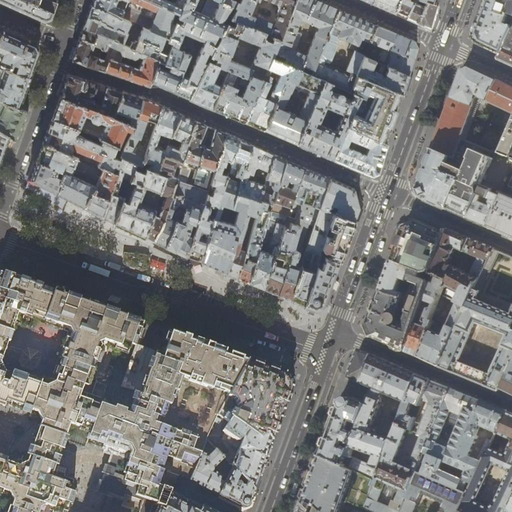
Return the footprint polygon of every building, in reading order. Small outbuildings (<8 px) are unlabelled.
[(50,19),(52,13),(23,0),(0,0),(0,1),(15,8),(43,21),(47,20),(50,19)] [(23,0),(52,13),(54,8),(56,0),(23,0)] [(92,0),(92,2),(91,5),(120,18),(124,7),(131,10),(130,12),(153,22),(149,31),(169,40),(176,23),(178,18),(179,14),(146,0),(92,0)] [(146,0),(179,14),(183,5),(184,0),(176,0),(177,0),(176,1),(174,2),(173,2),(167,0),(146,0)] [(158,61),(149,87),(160,87),(179,94),(189,99),(196,82),(206,63),(203,61),(205,59),(208,60),(226,25),(230,19),(236,9),(232,7),(220,2),(216,0),(206,0),(201,13),(193,10),(196,0),(184,0),(183,5),(179,14),(178,18),(184,20),(182,26),(176,23),(169,40),(169,42),(173,44),(164,64),(158,61)] [(294,0),(235,0),(232,7),(236,9),(230,19),(279,40),(294,0)] [(311,75),(338,9),(318,0),(294,0),(279,40),(272,57),(292,67),(311,75)] [(372,0),(371,3),(381,8),(393,13),(398,0),(372,0)] [(399,15),(405,18),(412,2),(412,1),(412,0),(398,0),(393,13),(399,15)] [(431,27),(431,26),(438,5),(434,4),(426,1),(424,7),(415,3),(415,0),(412,0),(412,1),(412,2),(405,18),(421,25),(428,28),(430,28),(431,27)] [(480,45),(501,54),(510,37),(511,32),(511,23),(510,23),(511,19),(511,0),(487,0),(476,30),(475,33),(480,45)] [(82,28),(83,28),(98,34),(122,44),(126,33),(125,32),(129,22),(120,18),(91,5),(90,5),(87,13),(82,28)] [(356,75),(364,57),(376,25),(356,17),(338,9),(311,75),(324,80),(343,89),(348,91),(350,92),(352,87),(356,75)] [(223,83),(222,86),(212,108),(225,114),(244,122),(256,95),(264,75),(272,57),(279,40),(230,19),(226,25),(208,60),(208,61),(228,70),(223,83)] [(386,29),(376,25),(364,57),(408,75),(413,59),(413,58),(390,49),(395,34),(386,29)] [(72,61),(81,64),(95,69),(104,73),(104,72),(113,47),(119,50),(122,44),(98,34),(83,28),(72,61)] [(131,42),(129,47),(158,60),(158,61),(164,64),(173,44),(169,42),(169,40),(149,31),(142,28),(137,42),(135,40),(131,42)] [(36,47),(35,45),(17,37),(3,30),(0,35),(0,58),(3,60),(0,67),(1,67),(29,77),(34,64),(38,52),(36,47)] [(511,32),(510,37),(501,54),(498,60),(511,65),(511,32)] [(410,39),(395,34),(390,49),(413,58),(416,47),(413,40),(410,39)] [(104,72),(126,79),(139,83),(138,84),(149,87),(158,61),(158,60),(129,47),(122,44),(119,50),(113,47),(104,72)] [(264,75),(256,95),(244,122),(252,126),(264,130),(275,104),(292,67),(272,57),(264,75)] [(403,92),(408,75),(364,57),(356,75),(400,93),(402,94),(403,92)] [(201,104),(212,108),(222,86),(212,82),(216,72),(223,75),(220,82),(223,83),(228,70),(208,61),(206,63),(196,82),(189,99),(201,104)] [(0,69),(0,100),(28,112),(28,111),(21,101),(24,93),(29,77),(1,67),(0,69)] [(292,67),(275,104),(264,130),(278,136),(297,144),(324,80),(311,75),(292,67)] [(434,144),(432,149),(463,162),(466,154),(471,156),(474,151),(493,159),(497,153),(497,152),(493,150),(492,153),(461,140),(475,102),(477,96),(483,99),(511,112),(511,87),(502,83),(491,77),(469,67),(462,70),(459,77),(453,94),(449,103),(440,129),(434,144)] [(123,91),(99,83),(67,73),(63,85),(59,97),(113,117),(123,91)] [(398,98),(400,93),(356,75),(352,87),(364,92),(361,97),(359,96),(354,107),(366,113),(364,118),(352,113),(346,126),(382,142),(392,116),(398,98)] [(343,89),(324,80),(297,144),(312,151),(333,160),(346,126),(352,113),(354,107),(359,96),(350,92),(348,91),(345,97),(343,97),(343,95),(341,94),(343,89)] [(133,125),(142,97),(133,94),(123,91),(113,117),(133,125)] [(58,100),(51,119),(78,129),(100,138),(122,149),(133,125),(113,117),(59,97),(58,100)] [(152,101),(142,97),(133,125),(122,149),(119,156),(136,164),(141,166),(161,106),(161,105),(152,101)] [(28,112),(0,100),(0,132),(8,137),(15,140),(21,126),(28,112)] [(172,111),(161,106),(141,166),(156,172),(163,155),(165,151),(154,147),(158,135),(160,133),(171,137),(171,135),(181,114),(172,111)] [(193,119),(181,114),(171,135),(179,139),(181,141),(178,150),(175,148),(176,147),(168,144),(165,151),(163,155),(182,162),(189,139),(196,121),(193,119)] [(48,128),(47,130),(120,160),(120,159),(119,156),(122,149),(100,138),(98,143),(83,137),(83,136),(76,133),(78,129),(51,119),(48,128)] [(209,127),(196,121),(189,139),(182,162),(180,167),(178,176),(186,179),(192,163),(197,164),(190,185),(176,180),(172,193),(182,197),(194,201),(200,203),(204,204),(206,194),(207,191),(209,189),(221,150),(225,134),(209,127)] [(346,126),(333,160),(347,166),(372,176),(378,173),(382,160),(387,144),(382,142),(346,126)] [(511,126),(501,153),(511,157),(511,126)] [(46,132),(42,143),(116,173),(120,160),(47,130),(46,132)] [(0,158),(3,150),(8,137),(0,132),(0,158)] [(232,137),(225,134),(221,150),(209,189),(213,190),(222,193),(226,178),(238,139),(232,137)] [(246,142),(238,139),(226,178),(239,183),(245,162),(251,145),(246,142)] [(37,159),(36,162),(46,166),(63,172),(70,175),(73,169),(87,176),(97,181),(95,187),(93,193),(108,199),(116,173),(42,143),(37,159)] [(266,178),(269,172),(274,155),(263,150),(251,145),(245,162),(239,183),(236,194),(248,198),(259,201),(264,186),(266,178)] [(418,188),(423,199),(451,211),(460,215),(467,218),(478,193),(486,197),(488,198),(491,192),(501,196),(511,170),(511,157),(501,153),(500,154),(497,153),(493,159),(474,151),(471,156),(467,165),(463,162),(432,149),(424,172),(418,188)] [(152,241),(154,242),(160,229),(169,204),(172,193),(176,180),(177,176),(172,174),(174,165),(180,167),(182,162),(163,155),(156,172),(165,176),(159,193),(165,196),(158,217),(153,214),(149,228),(144,237),(152,241)] [(281,158),(274,155),(269,172),(266,178),(264,186),(259,201),(272,205),(278,183),(285,160),(281,158)] [(104,218),(113,223),(123,197),(116,194),(118,186),(119,179),(120,179),(122,170),(132,174),(136,164),(119,156),(120,159),(120,160),(116,173),(108,199),(102,217),(104,218)] [(295,164),(285,160),(278,183),(295,190),(304,168),(295,164)] [(56,194),(56,193),(61,183),(58,182),(63,172),(46,166),(36,162),(29,181),(45,189),(56,194)] [(116,224),(144,237),(149,228),(153,214),(159,193),(165,176),(156,172),(141,166),(136,164),(132,174),(123,197),(113,223),(116,224)] [(316,173),(304,168),(295,190),(278,183),(272,205),(270,211),(286,217),(294,219),(300,207),(291,205),(292,201),(301,204),(305,192),(316,197),(312,207),(319,209),(319,208),(329,178),(316,173)] [(511,237),(511,170),(501,196),(487,227),(502,233),(511,237)] [(83,207),(83,208),(90,192),(93,193),(95,187),(70,175),(63,172),(58,182),(61,183),(56,193),(70,200),(83,207)] [(203,263),(226,272),(248,198),(236,194),(239,183),(226,178),(222,193),(200,262),(201,263),(201,262),(203,263)] [(357,210),(358,207),(353,189),(331,179),(329,178),(319,208),(333,213),(353,221),(357,210)] [(200,262),(222,193),(213,190),(212,196),(206,194),(204,204),(186,257),(189,258),(200,261),(200,262)] [(85,208),(102,217),(108,199),(93,193),(90,192),(83,208),(85,208)] [(471,220),(487,227),(501,196),(491,192),(488,198),(488,199),(492,200),(491,203),(488,205),(483,203),(486,197),(478,193),(467,218),(471,220)] [(154,242),(164,247),(175,220),(169,218),(174,204),(179,206),(182,197),(172,193),(169,204),(160,229),(154,242)] [(174,252),(175,253),(192,206),(194,201),(182,197),(179,206),(185,208),(181,222),(175,220),(164,247),(174,252)] [(235,277),(249,283),(255,262),(243,257),(245,251),(238,248),(242,236),(243,236),(248,221),(248,220),(247,219),(249,214),(256,215),(258,208),(270,211),(272,205),(259,201),(248,198),(226,272),(225,274),(235,277)] [(177,253),(186,257),(204,204),(200,203),(198,208),(192,206),(175,253),(177,253)] [(286,299),(289,300),(301,268),(294,266),(295,263),(296,260),(297,257),(298,253),(299,251),(307,224),(313,226),(306,249),(306,250),(320,255),(333,213),(319,208),(319,209),(312,207),(301,204),(300,207),(294,219),(286,217),(277,249),(290,254),(277,295),(286,299)] [(243,257),(255,262),(249,283),(251,284),(264,289),(277,249),(286,217),(270,211),(258,208),(256,215),(245,251),(243,257)] [(342,251),(353,221),(333,213),(320,255),(324,257),(338,262),(342,251)] [(393,258),(392,260),(414,269),(427,273),(427,272),(428,272),(429,272),(430,271),(432,272),(437,258),(430,256),(432,249),(439,251),(445,236),(415,223),(404,228),(394,255),(393,258)] [(474,241),(447,229),(448,229),(447,229),(445,236),(439,251),(437,258),(432,272),(432,273),(447,280),(445,285),(460,292),(456,302),(458,303),(465,306),(466,306),(479,279),(494,249),(474,241)] [(276,295),(277,295),(290,254),(277,249),(264,289),(274,294),(276,295)] [(445,349),(439,366),(470,379),(499,391),(500,388),(511,362),(511,314),(479,300),(501,252),(494,249),(479,279),(466,306),(465,306),(445,349)] [(300,305),(303,306),(311,286),(316,265),(320,255),(306,250),(301,268),(289,300),(300,305)] [(126,253),(122,265),(141,271),(144,262),(148,264),(148,262),(148,261),(147,259),(147,258),(145,257),(126,253)] [(311,309),(322,304),(336,267),(338,262),(324,257),(321,266),(316,265),(311,286),(303,306),(311,309)] [(390,265),(381,291),(403,298),(409,281),(414,269),(392,260),(390,265)] [(403,350),(405,351),(431,275),(427,273),(414,269),(409,281),(420,285),(411,309),(401,306),(404,299),(403,298),(381,291),(375,306),(368,325),(372,337),(396,347),(403,350)] [(417,356),(418,357),(429,330),(432,322),(430,321),(436,305),(445,285),(447,280),(432,273),(431,275),(405,351),(417,356)] [(48,289),(9,275),(0,279),(0,325),(13,330),(18,314),(65,329),(70,336),(55,381),(47,386),(39,383),(30,409),(31,409),(32,422),(31,424),(35,425),(49,431),(65,436),(64,438),(69,439),(69,438),(86,443),(104,392),(105,387),(106,384),(93,380),(90,379),(96,361),(101,363),(104,351),(100,350),(102,347),(103,344),(128,352),(129,350),(133,336),(142,339),(145,330),(141,329),(144,322),(89,303),(48,289)] [(435,364),(439,366),(445,349),(465,306),(458,303),(443,335),(429,330),(418,357),(423,359),(435,364)] [(18,314),(13,330),(1,363),(6,372),(39,383),(47,386),(55,381),(70,336),(65,329),(18,314)] [(24,407),(30,409),(39,383),(6,372),(1,363),(13,330),(0,325),(0,400),(9,404),(23,409),(24,407)] [(230,394),(248,359),(242,357),(222,350),(218,348),(183,336),(172,332),(167,346),(162,359),(180,365),(176,375),(184,377),(202,384),(230,394)] [(104,392),(86,443),(98,447),(111,452),(104,473),(112,476),(103,502),(99,511),(132,511),(134,509),(123,505),(127,492),(150,498),(156,501),(157,504),(159,504),(158,506),(165,509),(173,490),(171,489),(176,477),(178,473),(190,480),(202,453),(194,450),(198,439),(176,431),(155,424),(158,417),(161,418),(167,404),(172,405),(177,391),(179,392),(184,377),(176,375),(180,365),(162,359),(167,346),(158,344),(151,365),(141,395),(137,393),(132,392),(129,401),(125,399),(115,396),(104,392)] [(371,392),(367,404),(360,425),(356,433),(352,444),(350,449),(348,455),(380,470),(392,440),(371,432),(385,394),(406,403),(407,400),(417,374),(411,371),(395,365),(359,349),(349,377),(373,387),(371,392)] [(274,435),(282,414),(292,384),(288,376),(287,373),(286,373),(271,367),(248,359),(230,394),(221,410),(261,437),(264,434),(272,440),(274,435)] [(511,362),(500,388),(511,394),(511,393),(511,362)] [(286,373),(287,370),(272,364),(271,367),(286,373)] [(420,375),(417,374),(407,400),(406,403),(397,425),(409,429),(411,430),(416,417),(417,418),(423,400),(431,380),(420,375)] [(434,382),(431,380),(423,400),(431,404),(419,436),(422,437),(413,459),(415,463),(413,470),(396,462),(409,429),(397,425),(392,440),(380,470),(375,482),(365,508),(375,511),(401,511),(451,388),(434,382)] [(506,412),(497,408),(478,400),(475,398),(451,388),(401,511),(459,511),(464,502),(468,493),(465,491),(468,485),(471,486),(490,447),(497,432),(506,412)] [(330,427),(320,456),(347,467),(375,482),(380,470),(348,455),(350,449),(349,449),(348,449),(342,446),(344,441),(350,443),(352,444),(356,433),(349,430),(352,430),(354,429),(355,428),(355,426),(355,424),(354,422),(357,423),(360,425),(367,404),(351,397),(345,400),(339,403),(330,427)] [(264,434),(261,437),(221,410),(219,414),(230,422),(223,431),(226,433),(222,438),(239,449),(233,463),(225,455),(223,457),(224,458),(234,466),(254,490),(264,463),(272,440),(264,434)] [(511,414),(506,412),(497,432),(511,439),(511,441),(506,455),(490,447),(471,486),(468,493),(464,502),(459,511),(505,511),(507,511),(511,499),(511,414)] [(49,431),(35,425),(28,447),(25,454),(39,459),(55,465),(58,457),(64,438),(65,436),(49,431)] [(215,468),(224,458),(223,457),(207,440),(202,453),(190,480),(242,506),(249,503),(253,493),(254,490),(234,466),(227,479),(215,473),(216,471),(215,468)] [(52,511),(54,508),(56,509),(61,511),(61,510),(66,511),(68,508),(70,503),(73,504),(76,494),(69,492),(74,480),(64,477),(67,469),(55,465),(39,459),(25,454),(22,462),(19,461),(0,454),(0,489),(9,493),(14,502),(9,511),(52,511)] [(304,498),(303,501),(313,511),(342,511),(340,511),(343,501),(347,503),(347,502),(365,509),(365,508),(375,482),(347,467),(320,456),(318,459),(315,468),(306,493),(304,498)] [(9,493),(0,489),(0,511),(9,511),(14,502),(9,493)] [(216,511),(190,499),(173,490),(165,509),(158,506),(155,511),(216,511)] [(298,511),(313,511),(303,501),(298,511)]
